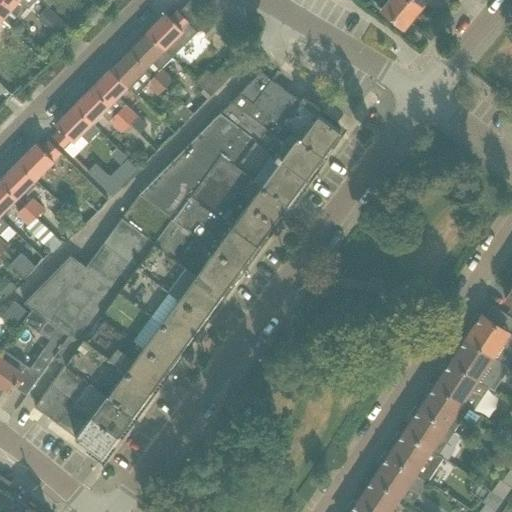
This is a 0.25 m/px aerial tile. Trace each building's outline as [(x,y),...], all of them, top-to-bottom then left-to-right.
[(0,0),(0,19),(16,0),(0,0)] [(420,6),(412,0),(379,0),(376,5),(403,26),(420,6)] [(198,31),(200,28),(210,38),(221,27),(211,17),(209,20),(191,2),(180,13),(177,11),(170,18),(166,13),(147,32),(163,48),(172,57),(197,31),(198,31)] [(163,48),(147,32),(129,51),(145,67),(154,75),(172,57),(163,48)] [(145,67),(129,51),(110,69),(126,85),(136,94),(154,75),(145,67)] [(210,96),(230,76),(217,63),(197,82),(210,96)] [(20,86),(0,65),(0,82),(12,94),(20,86)] [(147,125),(117,95),(126,85),(110,69),(92,87),(108,103),(130,123),(140,133),(147,125)] [(189,95),(173,80),(162,69),(154,76),(165,87),(182,103),(189,95)] [(300,101),(269,78),(260,72),(239,92),(282,124),(300,101)] [(165,87),(154,76),(147,84),(158,95),(165,87)] [(108,103),(92,87),(74,106),(90,122),(100,111),(110,121),(121,132),(130,123),(108,103)] [(323,154),(282,124),(239,92),(219,113),(306,176),(318,159),(314,156),(317,151),(323,155),(323,154)] [(303,96),(300,101),(282,124),(323,154),(340,130),(316,113),(319,108),(303,96)] [(172,111),(184,123),(193,115),(180,102),(172,111)] [(99,130),(90,122),(74,106),(55,125),(60,129),(53,136),(64,148),(79,133),(88,142),(99,130)] [(306,176),(219,113),(196,136),(235,164),(282,199),(286,194),(291,197),(306,176)] [(235,164),(196,136),(177,155),(271,224),(280,211),(276,208),(282,199),(235,164)] [(34,178),(60,152),(48,141),(41,148),(36,143),(18,162),(34,178)] [(271,224),(177,155),(161,172),(191,195),(252,240),(257,234),(261,237),(271,224)] [(112,196),(138,169),(128,160),(110,176),(96,163),(87,172),(112,196)] [(0,181),(15,197),(34,178),(18,162),(0,179),(0,181)] [(191,195),(161,172),(140,193),(171,218),(239,267),(254,247),(249,244),(252,240),(191,195)] [(0,212),(15,197),(0,181),(0,212)] [(65,202),(83,222),(106,201),(95,189),(83,200),(76,192),(65,202)] [(171,218),(140,193),(122,218),(153,242),(216,288),(220,283),(225,287),(239,267),(171,218)] [(32,199),(25,206),(36,217),(43,210),(32,199)] [(60,241),(36,217),(25,206),(18,214),(29,224),(27,226),(52,250),(60,241)] [(0,234),(9,224),(0,215),(0,253),(7,246),(0,239),(0,234)] [(153,242),(122,218),(104,243),(136,265),(204,315),(218,296),(213,292),(216,288),(153,242)] [(136,265),(104,243),(86,266),(118,290),(181,337),(184,332),(189,335),(204,315),(136,265)] [(10,264),(23,277),(35,266),(21,252),(10,264)] [(118,290),(86,266),(71,255),(23,303),(47,320),(68,335),(71,331),(145,385),(148,380),(153,384),(182,344),(178,341),(181,337),(118,290)] [(12,327),(26,311),(14,300),(0,317),(12,327)] [(511,342),(511,334),(508,332),(482,315),(483,313),(482,312),(465,338),(492,356),(506,364),(511,355),(511,348),(510,346),(511,342)] [(68,335),(47,320),(39,331),(50,340),(44,349),(53,356),(68,335)] [(71,331),(68,335),(53,356),(64,364),(127,410),(128,409),(132,412),(146,392),(142,389),(145,385),(71,331)] [(506,364),(492,356),(465,338),(449,361),(476,379),(488,387),(490,388),(506,364)] [(3,351),(0,354),(0,384),(8,390),(12,384),(20,390),(29,377),(20,371),(24,366),(3,351)] [(488,387),(476,379),(449,361),(434,385),(461,402),(469,407),(473,410),(488,387)] [(127,410),(64,364),(51,382),(92,412),(90,415),(116,434),(128,417),(124,414),(127,410)] [(92,412),(51,382),(33,405),(102,455),(116,434),(90,415),(92,412)] [(461,402),(434,385),(418,408),(445,426),(454,431),(462,417),(473,424),(479,414),(473,410),(469,407),(461,402)] [(439,454),(454,431),(445,426),(418,408),(403,431),(430,449),(439,454)] [(443,457),(439,454),(430,449),(403,431),(387,455),(414,472),(428,481),(443,457)] [(414,472),(387,455),(372,478),(399,496),(407,483),(420,492),(428,481),(414,472)] [(511,487),(511,486),(511,469),(510,468),(502,480),(511,487)] [(372,511),(387,511),(399,496),(372,478),(356,501),(372,511)] [(35,511),(24,504),(0,486),(0,511),(35,511)] [(493,511),(503,499),(492,490),(483,502),(486,503),(479,511),(493,511)] [(372,511),(356,501),(349,511),(372,511)]
